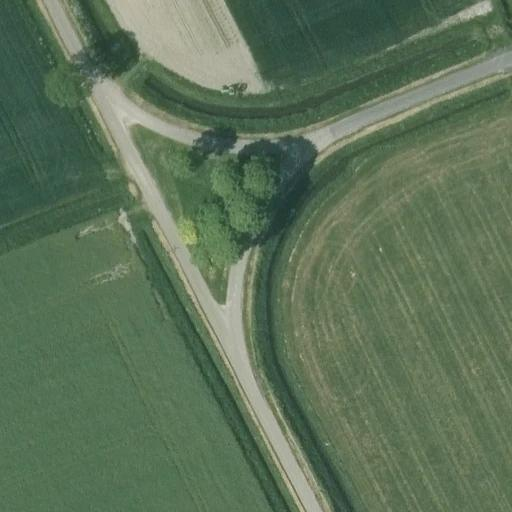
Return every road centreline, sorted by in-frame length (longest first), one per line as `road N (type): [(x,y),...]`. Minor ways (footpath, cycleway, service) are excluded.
road 1 (unclassified): [(229,343),(102,96)]
road 2 (unclassified): [(229,343),(246,241),(269,192),(309,143)]
road 3 (unclassified): [(309,143),(511,58)]
road 4 (unclassified): [(309,143),(208,142),(102,96)]
road 5 (unclassified): [(316,511),(229,343)]
